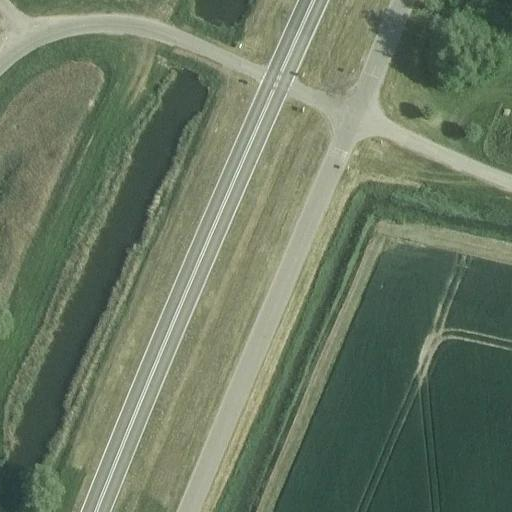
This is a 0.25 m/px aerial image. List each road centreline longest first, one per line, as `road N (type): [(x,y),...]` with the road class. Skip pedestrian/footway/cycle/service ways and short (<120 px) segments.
road 1 (trunk): [(100,511),(276,87)]
road 2 (unclassified): [(187,511),(355,118)]
road 3 (unclassified): [(0,67),(25,38),(76,24),(143,25),(276,87)]
road 4 (unclassified): [(355,118),(511,182)]
road 5 (unclassified): [(355,118),(404,0)]
